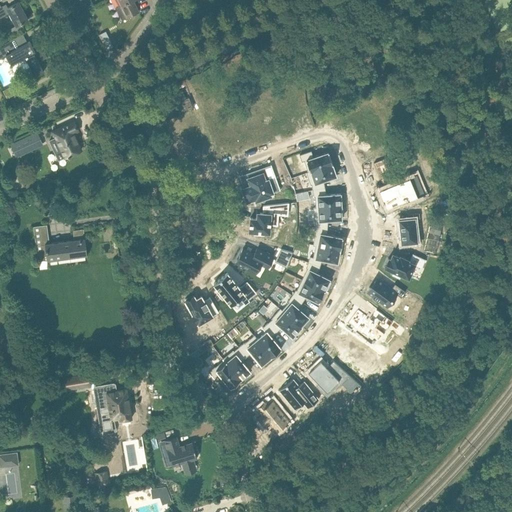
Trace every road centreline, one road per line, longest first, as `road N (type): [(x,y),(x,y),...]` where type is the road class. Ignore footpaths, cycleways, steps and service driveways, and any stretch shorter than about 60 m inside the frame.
road 1 (residential): [(216,416),(319,330),(376,244),(374,219),(331,133),(207,172)]
road 2 (residential): [(207,172),(225,184),(227,240),(213,264),(167,304)]
road 3 (residential): [(167,304),(142,181)]
road 4 (residential): [(216,416),(177,361),(167,304)]
